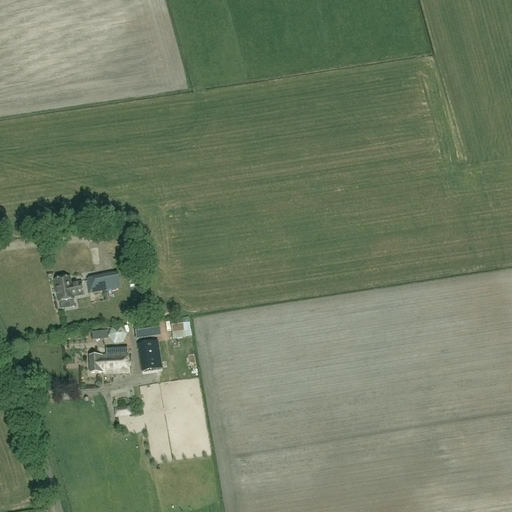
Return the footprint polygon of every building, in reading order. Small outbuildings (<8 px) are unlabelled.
[(87,280),(89,293),(121,289),(119,276),(87,280)] [(55,287),(53,288),(54,293),(56,293),(57,302),(72,300),(72,298),(82,297),(80,284),(73,285),(73,286),(70,286),(69,278),(54,281),(55,287)] [(60,308),(73,307),(72,300),(59,302),(60,308)] [(174,315),(172,306),(161,308),(162,317),(174,315)] [(185,338),(185,336),(191,335),(188,318),(171,321),(174,340),(185,338)] [(136,341),(161,336),(158,321),(133,326),(136,341)] [(123,344),(127,335),(121,328),(111,329),(108,338),(114,345),(123,344)] [(156,340),(137,344),(142,371),(161,367),(156,340)] [(106,350),(106,356),(89,357),(90,374),(102,374),(102,375),(129,374),(128,355),(127,349),(106,350)] [(121,397),(135,395),(134,386),(120,388),(121,397)] [(115,418),(131,415),(130,407),(114,409),(115,418)]
